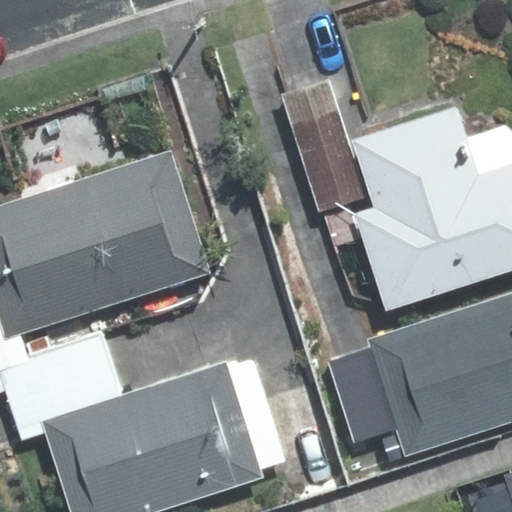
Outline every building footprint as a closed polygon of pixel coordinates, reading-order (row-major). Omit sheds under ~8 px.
[(374,189),(339,71),(294,85),(330,203),(374,189)] [(391,199),(373,205),(402,299),(511,263),(511,119),(483,129),(473,96),(368,129),(391,199)] [(0,366),(13,361),(39,355),(30,326),(222,265),(183,143),(0,202),(0,268),(5,284),(0,286),(0,366)] [(355,202),(331,209),(341,240),(365,233),(355,202)] [(384,340),(342,352),(369,436),(411,422),(420,449),(511,417),(511,286),(380,331),(384,340)] [(36,333),(40,347),(60,341),(56,328),(36,333)] [(39,355),(13,361),(35,428),(59,421),(87,511),(143,511),(274,470),(235,355),(132,387),(114,331),(39,355)]
